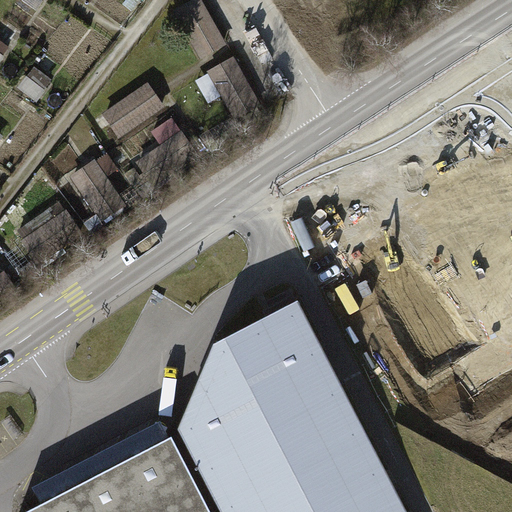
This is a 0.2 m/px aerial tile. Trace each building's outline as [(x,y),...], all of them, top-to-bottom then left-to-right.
[(227,45),(202,0),(198,0),(177,12),(202,58),(227,45)] [(0,64),(11,50),(0,41),(0,64)] [(235,58),(210,72),(239,127),(265,113),(235,58)] [(53,81),(36,68),(20,89),(37,102),(53,81)] [(166,108),(149,85),(105,116),(121,139),(166,108)] [(200,157),(184,133),(139,164),(155,187),(200,157)] [(127,206),(96,161),(72,178),(103,223),(127,206)] [(511,177),(423,230),(490,348),(511,332),(511,177)] [(82,234),(66,211),(23,241),(39,264),(82,234)] [(0,298),(16,288),(6,274),(0,277),(0,298)] [(214,340),(177,426),(222,511),(405,511),(295,299),(214,340)] [(211,511),(171,434),(21,511),(211,511)]
